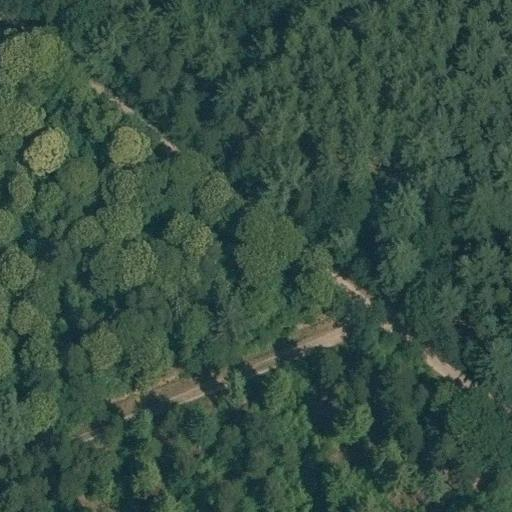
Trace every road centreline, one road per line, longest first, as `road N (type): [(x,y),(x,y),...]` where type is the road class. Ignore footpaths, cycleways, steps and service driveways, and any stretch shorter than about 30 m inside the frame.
road 1 (track): [(380,315),(0,15)]
road 2 (track): [(0,465),(380,315)]
road 3 (track): [(511,418),(380,315)]
road 4 (track): [(511,245),(380,315)]
